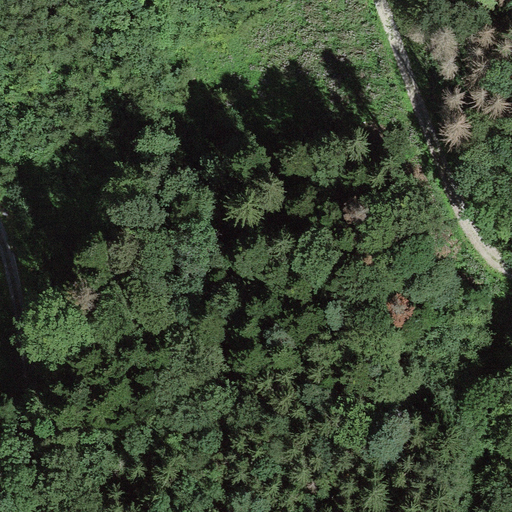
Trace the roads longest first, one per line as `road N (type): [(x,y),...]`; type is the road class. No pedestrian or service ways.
road 1 (track): [(354,0),(360,38),(459,219),(500,275),(511,278)]
road 2 (track): [(54,511),(0,245)]
